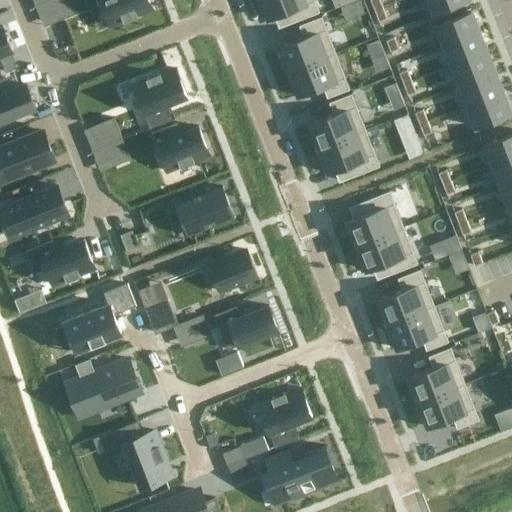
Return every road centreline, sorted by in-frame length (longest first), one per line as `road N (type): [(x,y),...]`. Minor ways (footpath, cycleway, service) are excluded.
road 1 (residential): [(223,17),(348,340)]
road 2 (residential): [(348,340),(417,511)]
road 3 (residential): [(223,17),(53,80)]
road 4 (residential): [(348,340),(178,403)]
road 5 (residential): [(53,80),(106,215)]
